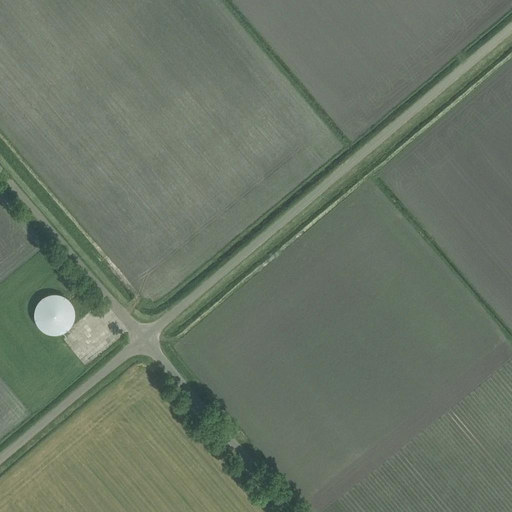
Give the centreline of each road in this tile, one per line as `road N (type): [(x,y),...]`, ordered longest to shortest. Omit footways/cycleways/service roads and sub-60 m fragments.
road 1 (unclassified): [(143,339),(511,27)]
road 2 (unclassified): [(291,511),(143,339)]
road 3 (unclassified): [(143,339),(0,170)]
road 4 (unclassified): [(0,459),(143,339)]
